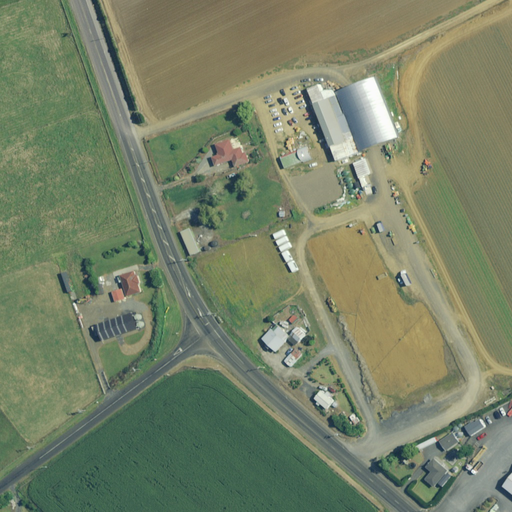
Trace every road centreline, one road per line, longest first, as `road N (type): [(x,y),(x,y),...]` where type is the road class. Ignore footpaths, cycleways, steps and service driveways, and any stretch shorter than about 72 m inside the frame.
road 1 (secondary): [(208,330),(170,261),(79,0)]
road 2 (secondary): [(407,511),(208,330)]
road 3 (unclassified): [(208,330),(0,486)]
